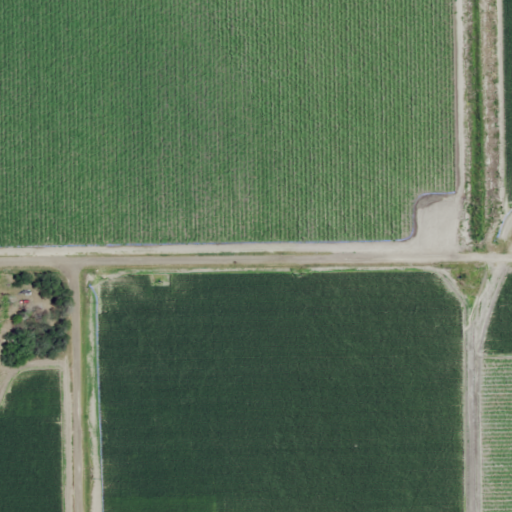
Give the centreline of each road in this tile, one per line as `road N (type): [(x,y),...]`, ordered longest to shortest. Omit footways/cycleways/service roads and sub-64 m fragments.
road 1 (residential): [(0,263),(511,254)]
road 2 (residential): [(75,511),(69,262)]
